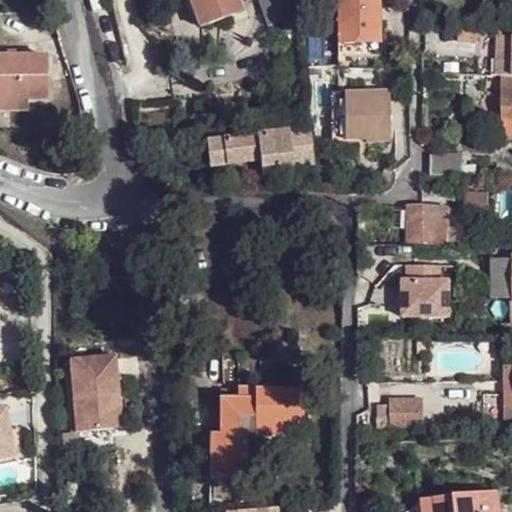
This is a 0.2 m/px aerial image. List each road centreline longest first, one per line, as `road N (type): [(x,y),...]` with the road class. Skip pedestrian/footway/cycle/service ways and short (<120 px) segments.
road 1 (residential): [(349,511),(349,201)]
road 2 (residential): [(416,0),(418,179),(395,200),(349,201)]
road 3 (residential): [(349,201),(129,203)]
road 4 (residential): [(129,203),(73,0)]
road 5 (residential): [(0,184),(59,206),(129,203)]
